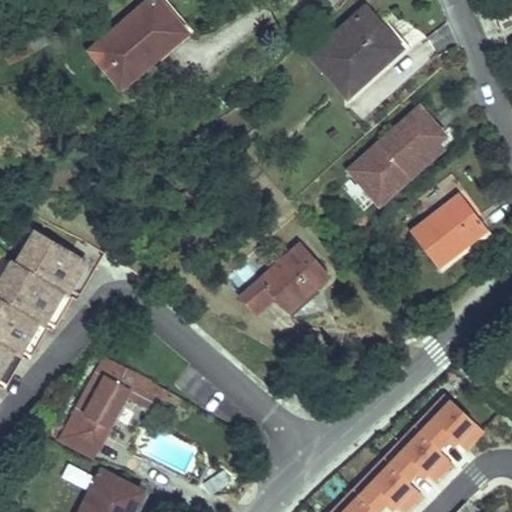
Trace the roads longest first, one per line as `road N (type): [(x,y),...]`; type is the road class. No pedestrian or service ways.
road 1 (tertiary): [(511,283),(260,511)]
road 2 (residential): [(454,0),(511,139)]
